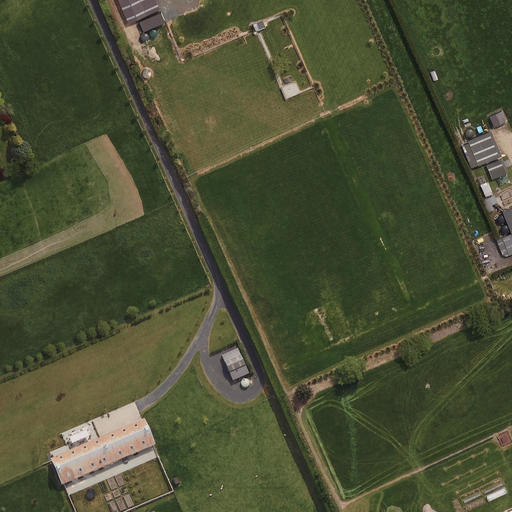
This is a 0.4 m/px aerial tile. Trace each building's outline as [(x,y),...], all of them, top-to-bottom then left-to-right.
[(146,15),(139,0),(119,0),(129,23),(146,15)] [(147,28),(155,24),(151,15),(143,19),(134,23),(138,31),(147,28)] [(158,32),(155,26),(142,32),(145,38),(158,32)] [(490,130),(468,140),(479,165),(501,156),(490,130)] [(508,173),(502,159),(487,165),(493,179),(508,173)] [(493,193),(488,181),(481,184),(486,196),(493,193)] [(494,194),(484,198),(490,212),(494,210),(492,205),(498,203),(494,194)] [(511,208),(504,212),(511,233),(511,234),(503,238),(510,256),(511,254),(511,208)] [(242,359),(226,367),(234,383),(250,376),(242,359)] [(155,448),(144,422),(51,462),(62,488),(155,448)] [(87,433),(70,440),(73,447),(90,439),(87,433)]
